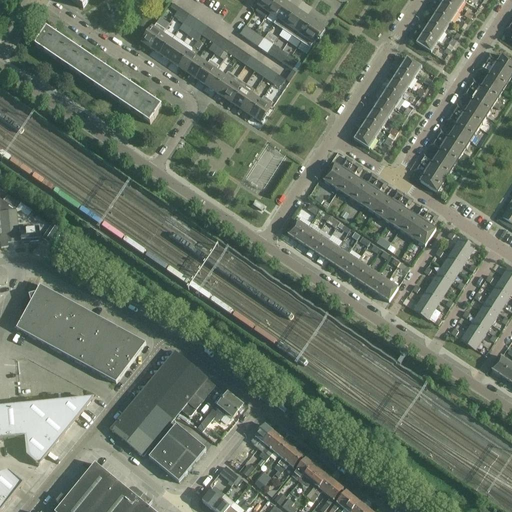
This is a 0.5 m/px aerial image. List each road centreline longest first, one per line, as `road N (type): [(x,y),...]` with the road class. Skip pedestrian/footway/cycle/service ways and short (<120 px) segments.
road 1 (residential): [(154,172),(197,105),(41,0)]
road 2 (residential): [(395,181),(511,2)]
road 3 (unclassified): [(0,261),(38,263),(146,321),(164,344)]
road 4 (residential): [(154,172),(0,68)]
road 5 (residential): [(405,511),(262,403)]
road 6 (residential): [(331,139),(421,0)]
road 7 (residential): [(384,327),(262,246)]
road 8 (unclassified): [(262,403),(180,506)]
road 9 (residential): [(262,246),(154,172)]
road 10 (residential): [(499,249),(429,357)]
road 11 (residential): [(453,219),(384,327)]
road 12 (residential): [(262,246),(331,139)]
